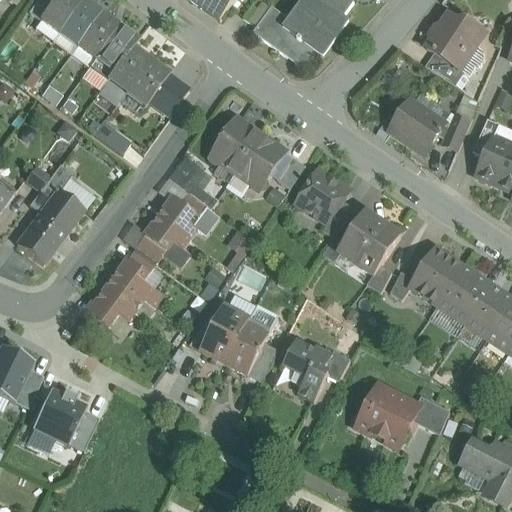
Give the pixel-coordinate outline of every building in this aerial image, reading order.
[(44,0),(40,0),(29,15),(40,23),(53,6),(44,0)] [(40,23),(40,24),(58,38),(83,4),(77,0),(57,0),(53,6),(40,23)] [(240,0),(189,0),(206,12),(205,13),(222,25),(240,0)] [(312,0),(294,26),(272,10),(253,37),(305,74),(354,6),(350,3),(351,0),(312,0)] [(258,28),(270,8),(261,2),(249,23),(258,28)] [(83,4),(58,38),(53,45),(71,58),(101,17),(83,4)] [(101,17),(71,58),(89,72),(119,30),(101,17)] [(466,30),(449,19),(427,52),(435,58),(459,74),(460,73),(465,77),(469,80),(475,71),(479,70),(484,63),(483,54),(478,51),(483,44),(481,34),(473,29),(466,30)] [(89,72),(84,78),(102,92),(107,85),(132,51),(137,44),(119,30),(89,72)] [(132,51),(107,85),(125,98),(150,64),(132,51)] [(459,74),(435,58),(426,71),(456,91),(465,77),(460,73),(459,74)] [(150,64),(125,98),(144,112),(168,78),(150,64)] [(511,98),(501,93),(494,108),(511,117),(511,98)] [(445,129),(410,106),(391,134),(426,158),(438,139),(445,129)] [(445,144),(442,149),(457,156),(470,126),(455,120),(450,133),(445,144)] [(261,140),(237,124),(218,152),(213,152),(211,156),(213,165),(216,168),(220,167),(236,177),(261,140)] [(500,129),(488,124),(473,157),(484,162),(494,140),(495,141),(500,129)] [(123,141),(104,126),(95,139),(114,154),(123,141)] [(450,133),(445,129),(438,139),(445,144),(450,133)] [(261,140),(236,177),(237,177),(252,188),(253,193),(256,195),(265,193),(268,190),(267,185),(286,157),(261,140)] [(511,148),(495,141),(494,140),(484,162),(476,181),(496,190),(511,153),(511,148)] [(511,153),(496,190),(511,196),(511,153)] [(293,162),(277,185),(291,194),(306,171),(293,162)] [(236,177),(220,167),(214,177),(230,188),(237,177),(236,177)] [(40,195),(29,210),(40,218),(58,194),(59,195),(72,178),(60,169),(50,182),(40,195)] [(50,182),(35,170),(25,184),(40,195),(50,182)] [(346,193),(319,175),(296,208),(328,229),(328,230),(345,206),(339,203),(346,193)] [(219,204),(190,183),(183,193),(189,198),(207,211),(211,214),(219,204)] [(0,213),(13,195),(0,185),(0,213)] [(40,218),(16,249),(43,269),(66,238),(85,214),(59,195),(58,194),(40,218)] [(207,211),(189,198),(183,208),(195,217),(194,218),(200,222),(207,211)] [(183,208),(174,202),(160,221),(190,243),(197,234),(188,227),(194,218),(195,217),(183,208)] [(345,206),(328,230),(328,229),(324,236),(334,243),(337,240),(354,213),(345,206)] [(401,241),(366,217),(347,246),(339,257),(340,258),(373,280),(374,280),(382,269),(401,241)] [(190,243),(160,221),(143,244),(164,259),(164,260),(180,272),(190,259),(183,253),(190,243)] [(236,233),(227,250),(236,255),(227,269),(234,273),(252,242),(236,233)] [(347,246),(337,240),(334,243),(323,259),(334,267),(340,258),(339,257),(347,246)] [(164,259),(143,244),(136,254),(157,269),(164,260),(164,259)] [(464,272),(436,253),(415,285),(410,291),(411,292),(439,310),(464,272)] [(157,269),(136,254),(128,263),(150,279),(157,269)] [(150,279),(128,263),(114,283),(145,305),(155,313),(163,301),(144,287),(150,279)] [(382,269),(374,280),(373,280),(367,289),(381,298),(392,277),(382,269)] [(272,278),(261,271),(256,279),(267,286),(272,278)] [(464,272),(439,310),(467,329),(480,309),(472,303),(483,285),(464,272)] [(415,285),(402,276),(390,297),(402,305),(411,292),(410,291),(415,285)] [(145,305),(114,283),(95,309),(99,311),(116,324),(120,319),(130,326),(145,305)] [(483,285),(472,303),(480,309),(492,291),(483,285)] [(480,309),(467,329),(488,343),(502,323),(493,317),(505,299),(492,291),(480,309)] [(511,308),(511,303),(505,299),(493,317),(502,323),(511,308)] [(257,310),(242,303),(228,314),(249,325),(257,310)] [(511,308),(502,323),(511,329),(511,327),(511,308)] [(116,324),(99,311),(91,321),(109,334),(116,324)] [(228,314),(225,312),(218,324),(202,356),(227,369),(247,330),(247,331),(250,325),(249,325),(228,314)] [(212,321),(190,350),(202,356),(218,324),(212,321)] [(511,327),(511,329),(502,323),(488,343),(510,358),(511,355),(511,327)] [(247,331),(247,330),(227,369),(248,380),(265,348),(268,341),(247,331)] [(332,360),(317,352),(315,356),(297,346),(284,371),(296,377),(292,385),(303,391),(299,399),(314,407),(328,381),(329,379),(324,377),(333,360),(332,360)] [(279,355),(265,348),(248,380),(262,388),(279,355)] [(34,366),(1,351),(0,352),(0,399),(15,407),(34,366)] [(351,364),(334,355),(332,360),(333,360),(324,377),(329,379),(328,381),(339,386),(351,364)] [(416,412),(377,392),(357,430),(375,439),(374,440),(386,445),(400,452),(414,426),(420,414),(416,412)] [(51,394),(32,433),(68,451),(87,411),(77,406),(75,405),(76,402),(65,396),(63,400),(51,394)] [(450,416),(421,401),(416,412),(420,414),(414,426),(440,440),(450,416)] [(511,457),(497,450),(493,458),(474,448),(463,469),(497,486),(489,501),(505,510),(511,496),(511,462),(510,461),(511,457)]
